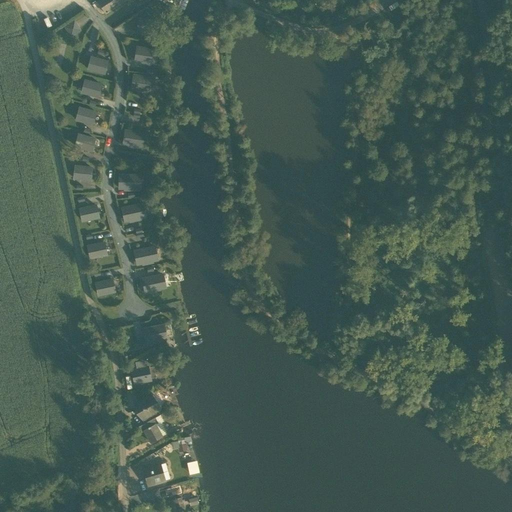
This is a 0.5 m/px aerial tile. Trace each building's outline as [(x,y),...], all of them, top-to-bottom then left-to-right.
[(99,0),(97,2),(104,13),(124,0),(99,0)] [(139,18),(137,30),(153,33),(155,21),(139,18)] [(81,30),(74,20),(64,27),(71,37),(81,30)] [(157,50),(137,47),(135,60),(143,62),(143,63),(150,64),(150,63),(154,63),(155,57),(156,57),(157,50)] [(91,57),(88,69),(104,73),(107,61),(91,57)] [(154,78),(134,75),(131,88),(140,89),(140,91),(146,92),(146,90),(150,91),(151,85),(152,85),(154,78)] [(85,80),(82,92),(97,96),(100,84),(85,80)] [(79,108),(76,119),(92,124),(95,112),(79,108)] [(145,133),(125,130),(123,144),(131,145),(131,146),(138,147),(138,146),(142,146),(143,140),(144,140),(145,133)] [(78,134),(75,146),(91,150),(94,138),(78,134)] [(75,166),(74,178),(90,180),(91,167),(75,166)] [(140,175),(119,175),(119,188),(127,188),(127,190),(134,190),(134,188),(138,188),(138,182),(139,182),(140,175)] [(142,204),(122,208),(125,221),(133,219),(133,220),(140,219),(140,218),(143,217),(142,211),(143,211),(142,204)] [(80,209),(82,220),(98,217),(96,205),(80,209)] [(88,246),(90,258),(106,254),(104,242),(88,246)] [(154,247),(134,251),(137,264),(145,262),(145,263),(152,262),(152,261),(156,260),(154,254),(155,254),(154,247)] [(162,275),(142,279),(145,292),(153,290),(154,291),(160,290),(160,288),(164,288),(162,282),(164,281),(162,275)] [(96,283),(98,295),(114,291),(112,279),(96,283)] [(163,325),(143,329),(146,342),(154,340),(154,341),(161,340),(161,339),(165,338),(163,332),(165,332),(163,325)] [(136,369),(145,367),(144,360),(135,362),(136,369)] [(131,370),(134,384),(151,380),(148,366),(145,367),(136,369),(131,370)] [(140,418),(141,418),(142,418),(152,412),(159,408),(158,407),(154,410),(148,398),(152,396),(151,395),(133,405),(134,406),(134,405),(141,417),(140,418)] [(158,407),(152,396),(148,398),(154,410),(158,407)] [(142,418),(144,423),(154,417),(152,412),(142,418)] [(160,423),(155,426),(160,436),(166,433),(160,423)] [(150,442),(160,436),(155,426),(144,431),(147,436),(150,442)] [(172,448),(180,447),(181,461),(195,459),(192,437),(171,439),(172,448)] [(197,460),(187,462),(190,474),(200,472),(197,460)] [(165,463),(159,464),(164,480),(170,479),(165,463)] [(148,485),(161,482),(156,464),(143,468),(148,485)] [(181,495),(185,507),(199,502),(195,490),(181,495)] [(174,499),(177,509),(184,507),(181,497),(174,499)]
